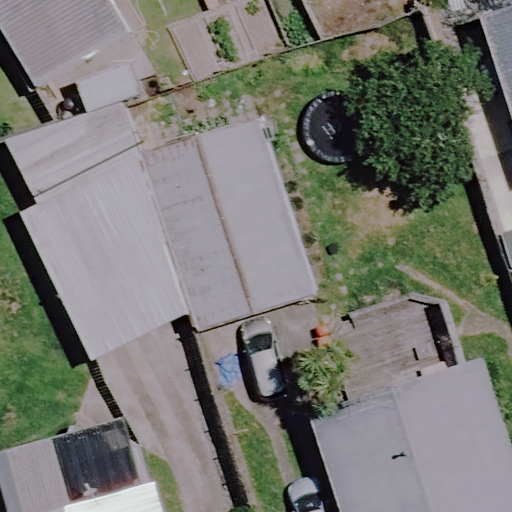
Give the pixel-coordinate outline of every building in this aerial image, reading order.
[(0,0),(0,36),(31,93),(121,43),(97,0),(0,0)] [(511,15),(480,26),(511,124),(511,15)] [(137,157),(120,105),(9,143),(40,234),(0,247),(0,252),(28,333),(72,318),(86,361),(201,322),(206,335),(312,299),(251,119),(137,157)] [(511,511),(511,463),(482,372),(313,428),(340,511),(511,511)] [(158,511),(133,422),(0,459),(0,511),(158,511)]
